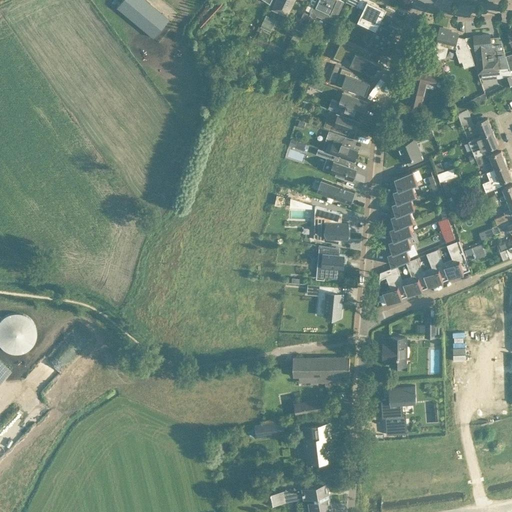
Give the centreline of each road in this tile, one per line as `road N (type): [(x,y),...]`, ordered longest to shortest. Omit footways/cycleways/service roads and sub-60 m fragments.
road 1 (unclassified): [(365,323),(379,150),(420,0)]
road 2 (unclassified): [(351,511),(365,323)]
